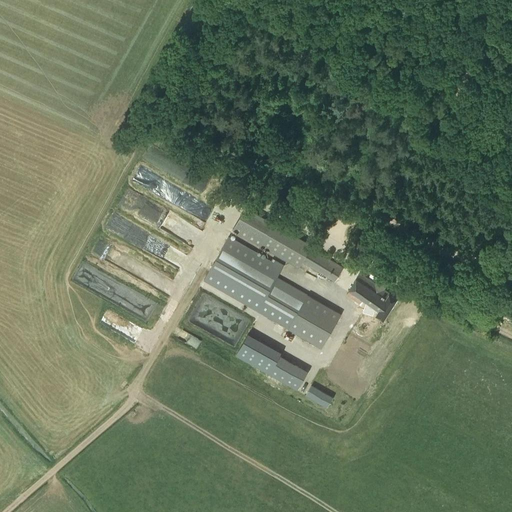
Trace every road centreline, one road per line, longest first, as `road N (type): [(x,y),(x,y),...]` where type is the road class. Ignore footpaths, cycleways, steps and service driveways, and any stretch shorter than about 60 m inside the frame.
road 1 (track): [(6,511),(139,392),(333,511)]
road 2 (track): [(139,392),(189,294),(181,289),(229,198),(241,197)]
